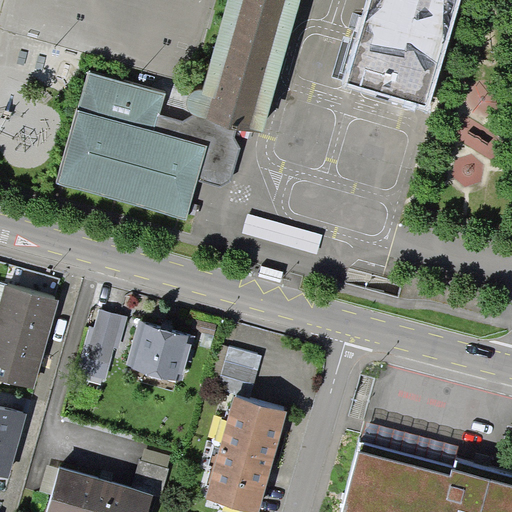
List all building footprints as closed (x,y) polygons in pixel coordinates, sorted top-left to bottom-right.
[(218,0),(187,115),(259,132),(294,0),(218,0)] [(460,0),(368,0),(344,86),(429,109),(460,0)] [(162,91),(86,69),(55,177),(187,215),(208,143),(152,127),(162,91)] [(284,270),(261,264),(259,274),(282,280),(284,270)] [(64,300),(10,284),(0,316),(0,375),(38,387),(64,300)] [(181,385),(195,336),(142,321),(129,370),(181,385)] [(261,355),(228,346),(217,390),(250,399),(261,355)] [(250,399),(239,396),(234,396),(206,497),(258,511),(289,407),(250,399)] [(31,415),(0,406),(0,468),(14,473),(31,415)] [(452,464),(357,439),(338,508),(340,508),(339,511),(511,511),(511,470),(454,455),(452,464)] [(174,457),(145,449),(135,485),(165,493),(174,457)] [(135,485),(71,467),(58,511),(154,511),(160,493),(135,485)]
